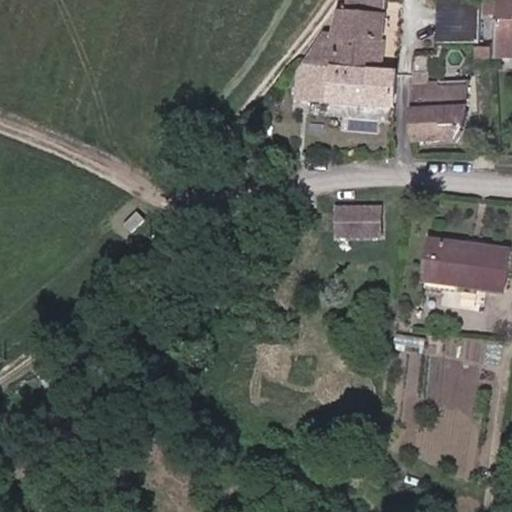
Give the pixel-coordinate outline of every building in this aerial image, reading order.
[(345,21),(347,41),(328,43),(326,70),(385,70),(391,0),(350,0),(352,12),(345,21)] [(439,0),(439,41),(481,41),(481,0),(439,0)] [(511,0),(496,0),(494,53),(511,52),(511,0)] [(385,70),(326,70),(306,70),(293,87),(293,105),(395,105),(397,70),(385,70)] [(439,90),(439,80),(417,79),(414,146),(449,148),(474,124),(474,88),(439,90)] [(368,244),(373,210),(343,206),(337,240),(368,244)] [(472,295),(481,255),(432,247),(426,287),(472,295)] [(506,300),(511,263),(511,259),(481,255),(472,295),(506,300)]
